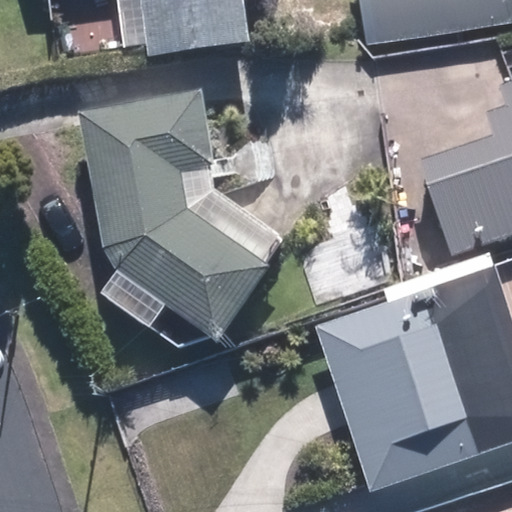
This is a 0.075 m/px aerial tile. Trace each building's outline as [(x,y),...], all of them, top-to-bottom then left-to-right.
[(114,0),(122,52),(143,49),(145,60),(247,46),(241,0),(114,0)] [(511,0),(365,0),(371,44),(511,26),(511,0)] [(451,258),(511,236),(511,83),(495,90),(501,107),(483,114),(492,139),(419,165),(451,258)] [(76,115),(101,248),(112,277),(215,346),(266,272),(186,218),(178,177),(214,170),(200,92),(76,115)] [(511,441),(511,330),(491,265),(313,321),(366,488),(511,441)]
